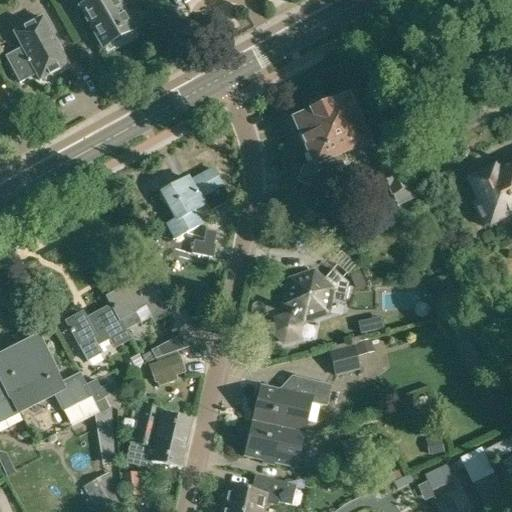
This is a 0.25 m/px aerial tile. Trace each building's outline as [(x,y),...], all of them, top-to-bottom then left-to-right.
[(102,48),(108,57),(138,39),(133,30),(116,0),(91,0),(79,7),(102,48)] [(179,21),(169,4),(159,9),(169,27),(179,21)] [(4,57),(18,85),(28,80),(37,75),(40,81),(68,66),(42,18),(13,33),(21,48),(4,57)] [(298,181),(332,194),(344,162),(342,156),(368,144),(347,97),(331,104),(324,97),(310,103),(310,113),(293,121),(312,165),(305,167),(304,167),(298,181)] [(411,183),(400,159),(390,163),(379,168),(391,196),(412,186),(411,183)] [(472,203),(484,227),(511,213),(511,166),(501,171),(500,169),(493,172),(492,169),(469,181),(478,200),(472,203)] [(167,223),(177,239),(202,225),(195,211),(207,204),(212,211),(230,200),(222,186),(212,170),(190,183),(187,179),(160,194),(174,219),(167,223)] [(192,254),(213,258),(216,245),(214,245),(216,233),(206,231),(203,243),(195,241),(192,254)] [(273,333),(285,342),(299,338),(302,324),(303,322),(328,314),(330,301),(344,304),(348,283),(332,269),(323,280),(313,271),(289,279),(283,305),(292,312),(290,314),(276,319),(273,333)] [(107,298),(111,306),(125,332),(151,319),(153,323),(170,314),(150,277),(124,291),(123,289),(107,298)] [(459,296),(459,308),(469,308),(469,296),(459,296)] [(125,332),(111,306),(85,320),(82,314),(66,323),(87,363),(101,355),(97,348),(125,332)] [(396,312),(397,326),(431,324),(431,310),(396,312)] [(449,334),(471,381),(497,369),(476,322),(449,334)] [(155,359),(189,347),(183,335),(182,334),(181,335),(151,351),(155,359)] [(62,410),(89,396),(84,386),(79,376),(61,385),(55,374),(56,374),(38,338),(36,335),(0,353),(0,423),(55,396),(62,410)] [(355,346),(358,357),(372,353),(369,342),(355,346)] [(329,351),(335,376),(361,370),(354,346),(329,351)] [(148,366),(155,384),(185,373),(179,355),(148,366)] [(374,367),(377,388),(400,385),(397,364),(374,367)] [(253,421),(303,433),(310,404),(326,407),(330,386),(290,377),(277,390),(261,387),(253,421)] [(93,404),(94,403),(104,398),(108,407),(119,401),(114,393),(116,392),(112,383),(99,389),(95,381),(84,386),(89,396),(93,404)] [(94,403),(99,414),(110,409),(108,407),(104,398),(94,403)] [(136,435),(185,445),(191,421),(161,414),(162,411),(142,406),(136,435)] [(104,470),(119,468),(110,412),(96,415),(104,470)] [(245,456),(295,468),(303,433),(253,421),(245,456)] [(151,464),(180,470),(185,445),(136,435),(133,446),(154,450),(151,464)] [(341,443),(347,467),(372,461),(366,437),(341,443)] [(511,448),(511,437),(482,452),(487,461),(511,448)] [(429,455),(443,453),(440,439),(427,441),(429,455)] [(508,479),(511,476),(511,458),(501,464),(508,479)] [(95,511),(123,511),(126,511),(106,475),(82,488),(95,511)] [(126,498),(137,497),(136,475),(125,475),(126,498)] [(295,491),(295,488),(302,490),(304,480),(287,484),(255,477),(252,491),(226,485),(221,508),(236,511),(264,511),(266,504),(277,506),(278,503),(296,507),(299,505),(301,496),(299,492),(295,491)] [(419,492),(430,487),(427,482),(417,487),(419,492)] [(0,497),(0,511),(12,511),(10,505),(4,508),(0,497)]
